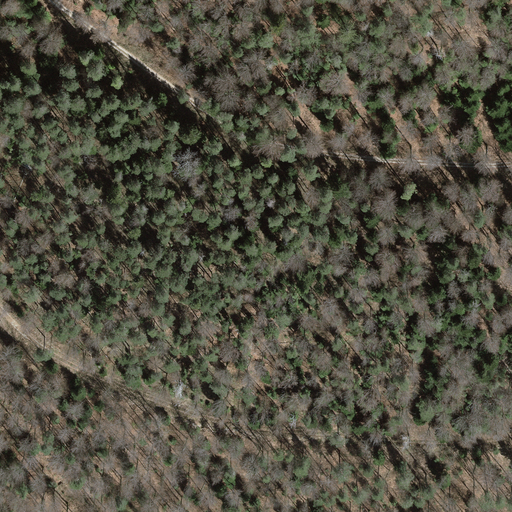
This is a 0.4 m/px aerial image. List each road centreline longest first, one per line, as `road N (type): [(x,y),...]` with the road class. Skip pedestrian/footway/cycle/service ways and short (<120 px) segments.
road 1 (track): [(0,315),(85,379),(183,413),(368,441),(511,438)]
road 2 (track): [(52,0),(316,150),(417,164),(511,163)]
